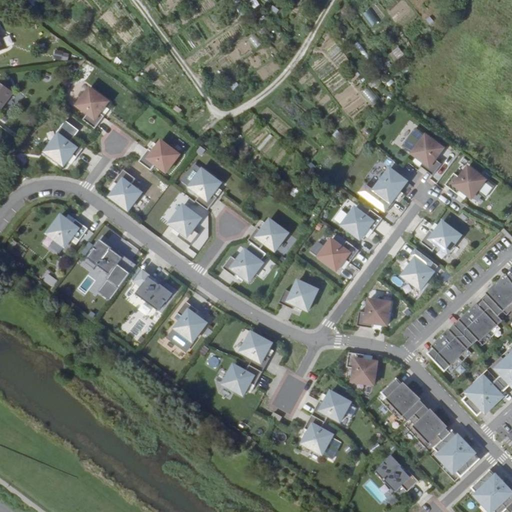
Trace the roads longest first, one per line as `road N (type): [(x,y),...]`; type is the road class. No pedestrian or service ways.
road 1 (residential): [(319,340),(428,190)]
road 2 (residential): [(511,254),(402,354)]
road 3 (residential): [(194,276),(276,326),(319,340)]
road 4 (residential): [(82,192),(194,276)]
